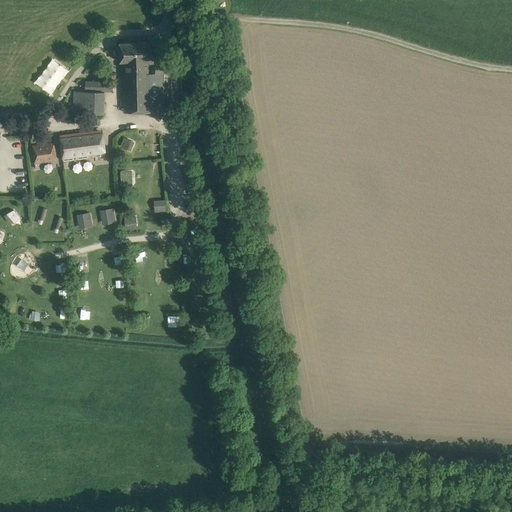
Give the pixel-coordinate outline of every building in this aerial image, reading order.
[(153,60),(153,52),(152,42),(120,43),(120,61),(125,61),(125,74),(123,74),(125,112),(135,112),(165,112),(164,69),(152,69),(152,72),(148,73),(148,60),(153,60)] [(60,63),(48,89),(56,92),(68,66),(60,63)] [(111,91),(111,82),(91,81),(91,90),(111,91)] [(104,91),(86,91),(73,90),(73,112),(85,112),(104,113),(104,91)] [(103,138),(99,139),(98,130),(60,135),(63,158),(81,156),(82,157),(105,154),(103,138)] [(119,146),(130,150),(133,140),(123,136),(119,146)] [(35,162),(56,159),(54,143),(33,146),(35,162)] [(121,174),(121,182),(132,182),(131,173),(121,174)] [(153,199),(154,212),(165,211),(165,199),(153,199)] [(113,207),(100,210),(102,224),(116,222),(113,207)] [(9,224),(19,219),(14,208),(4,213),(9,224)] [(90,212),(76,214),(79,228),(93,226),(90,212)] [(136,215),(124,216),(124,227),(136,226),(136,215)] [(193,256),(183,257),(184,265),(193,264),(193,256)] [(137,263),(144,268),(148,261),(141,257),(137,263)] [(196,286),(196,276),(186,276),(187,286),(196,286)] [(168,280),(162,288),(172,295),(178,286),(168,280)] [(146,282),(138,289),(145,297),(153,290),(146,282)] [(55,298),(65,298),(65,287),(55,287),(55,298)] [(166,323),(174,324),(174,315),(167,315),(166,323)]
